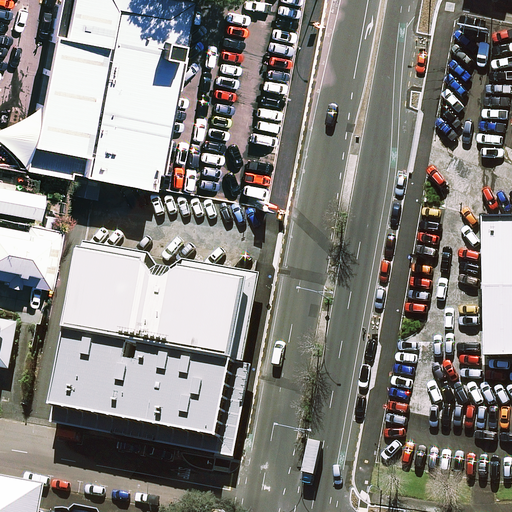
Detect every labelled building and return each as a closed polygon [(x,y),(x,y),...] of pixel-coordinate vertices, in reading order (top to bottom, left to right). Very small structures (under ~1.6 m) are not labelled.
[(146,186),(184,0),(54,0),(24,163),(146,186)] [(96,184),(75,182),(74,198),(95,199),(96,184)] [(0,185),(0,208),(31,214),(35,192),(0,185)] [(511,219),(484,220),(486,359),(511,358),(511,219)] [(53,235),(0,226),(0,267),(46,276),(53,235)] [(223,440),(251,279),(80,249),(52,410),(223,440)] [(19,315),(0,311),(0,358),(11,361),(19,315)] [(41,511),(44,493),(0,485),(0,511),(41,511)]
